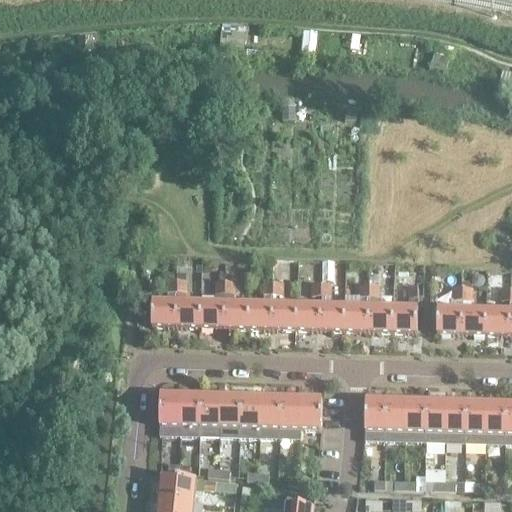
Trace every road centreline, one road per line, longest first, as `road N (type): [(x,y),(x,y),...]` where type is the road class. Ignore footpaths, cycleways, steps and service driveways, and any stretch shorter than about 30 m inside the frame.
road 1 (residential): [(357,368),(139,365),(121,511)]
road 2 (residential): [(511,372),(357,368)]
road 3 (residential): [(347,491),(357,368)]
